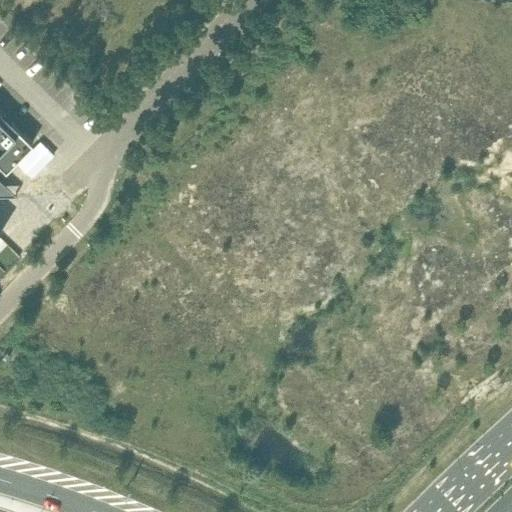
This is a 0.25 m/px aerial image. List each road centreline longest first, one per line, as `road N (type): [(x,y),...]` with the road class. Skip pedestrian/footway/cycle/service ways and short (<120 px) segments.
road 1 (unclassified): [(93,163),(258,0)]
road 2 (unclassified): [(0,308),(96,210),(84,173),(93,163)]
road 3 (unclassified): [(0,68),(93,163)]
